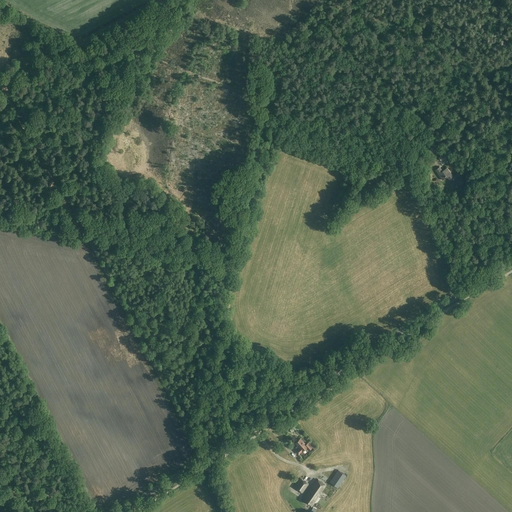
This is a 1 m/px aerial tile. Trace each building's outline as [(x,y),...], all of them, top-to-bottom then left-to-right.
[(429,151),(437,155),(441,146),(434,143),(429,151)] [(446,157),(448,156),(446,152),(444,154),(439,157),(441,161),(446,157)] [(436,170),(443,180),(448,177),(455,187),(458,184),(459,186),(464,182),(458,173),(454,177),(447,167),(443,171),(440,167),(436,170)] [(308,451),(312,447),(315,450),(317,448),(311,441),(309,443),(308,443),(306,445),(301,438),(295,443),(302,451),(306,448),(308,451)] [(346,475),(338,470),(329,482),(338,488),(346,475)] [(365,473),(360,485),(367,488),(372,476),(365,473)] [(300,478),(294,487),(302,493),(308,484),(300,478)] [(315,481),(302,500),(312,506),(316,500),(326,485),(318,479),(316,481),(315,481)]
